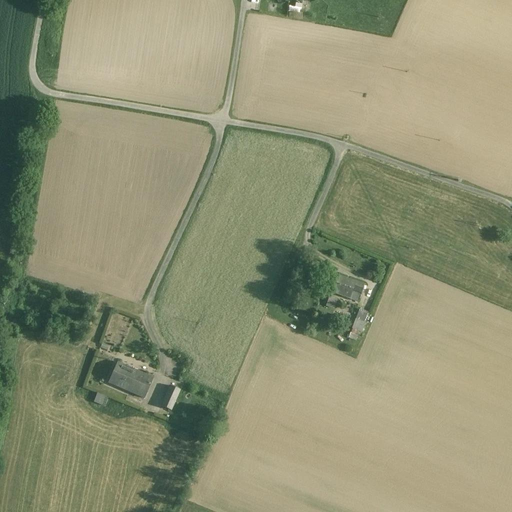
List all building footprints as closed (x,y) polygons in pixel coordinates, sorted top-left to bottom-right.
[(364,284),(339,276),(332,296),(358,305),(364,284)] [(363,330),(369,312),(359,309),(353,327),(363,330)] [(352,330),(350,338),(356,340),(359,332),(352,330)] [(154,379),(118,364),(108,387),(145,402),(154,379)] [(160,407),(170,412),(179,392),(168,388),(160,407)] [(94,402),(105,406),(109,397),(98,393),(94,402)]
